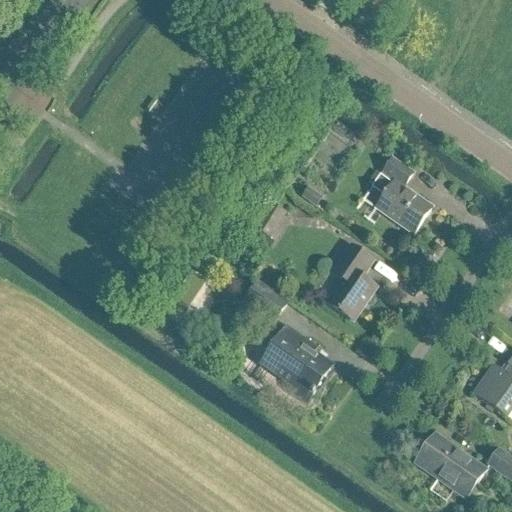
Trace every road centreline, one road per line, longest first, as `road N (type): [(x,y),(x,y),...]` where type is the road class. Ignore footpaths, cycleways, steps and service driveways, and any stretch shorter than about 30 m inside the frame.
road 1 (residential): [(511,170),(263,0)]
road 2 (residential): [(384,406),(511,217)]
road 3 (secondary): [(0,109),(77,0)]
